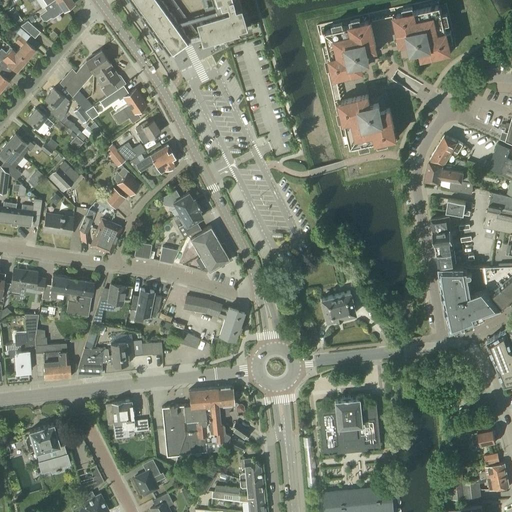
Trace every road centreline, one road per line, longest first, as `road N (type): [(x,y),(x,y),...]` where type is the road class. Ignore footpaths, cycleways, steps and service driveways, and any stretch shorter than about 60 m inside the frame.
road 1 (residential): [(444,346),(417,163),(462,90),(509,78)]
road 2 (unclassified): [(76,391),(252,367)]
road 3 (secondary): [(195,154),(101,4)]
road 4 (unclassified): [(291,366),(444,346)]
road 5 (residential): [(0,120),(101,4)]
road 6 (secondary): [(258,293),(195,154)]
road 7 (residential): [(258,293),(113,264)]
road 8 (residential): [(113,264),(135,208),(195,154)]
road 9 (residential): [(131,511),(76,391)]
